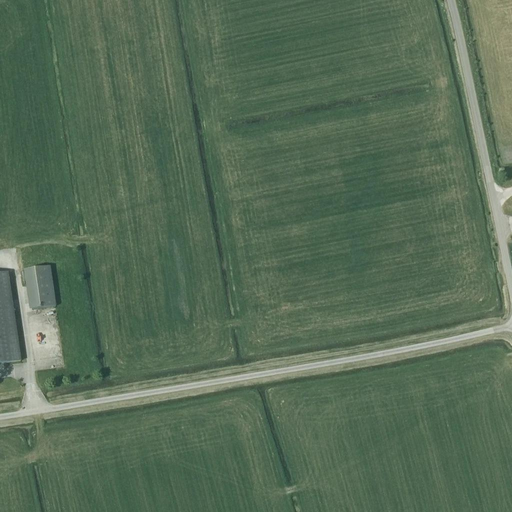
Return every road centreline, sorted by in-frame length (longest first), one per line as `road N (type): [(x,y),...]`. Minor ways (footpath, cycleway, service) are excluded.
road 1 (unclassified): [(511,325),(0,417)]
road 2 (unclassified): [(511,289),(450,0)]
